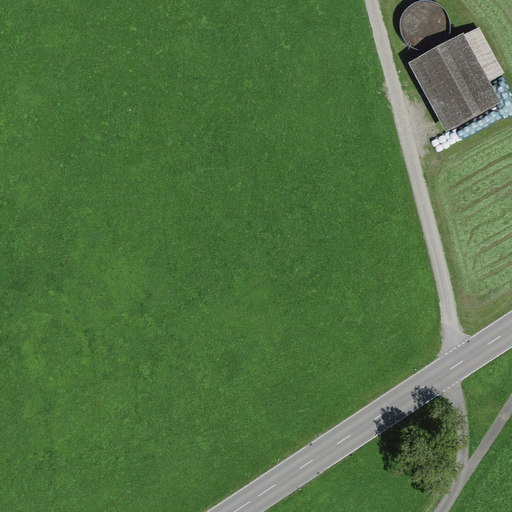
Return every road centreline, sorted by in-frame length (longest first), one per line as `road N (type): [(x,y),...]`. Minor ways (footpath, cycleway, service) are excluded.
road 1 (tertiary): [(511,329),(236,511)]
road 2 (track): [(442,511),(511,404)]
